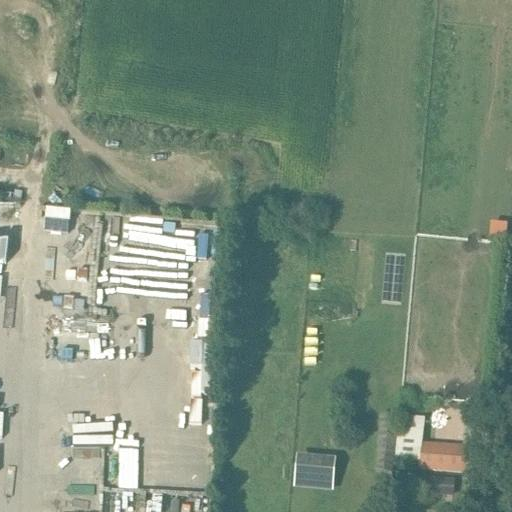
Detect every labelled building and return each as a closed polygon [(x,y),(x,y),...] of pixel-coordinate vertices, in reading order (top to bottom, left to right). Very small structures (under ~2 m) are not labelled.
[(397,417),(380,416),(375,473),(392,474),(397,417)] [(397,417),(393,461),(420,463),(421,444),(423,419),(397,417)] [(477,448),(421,444),(420,463),(419,470),(475,475),(477,448)] [(340,490),(341,455),(301,454),(300,489),(340,490)] [(415,478),(414,495),(453,497),(454,481),(415,478)]
